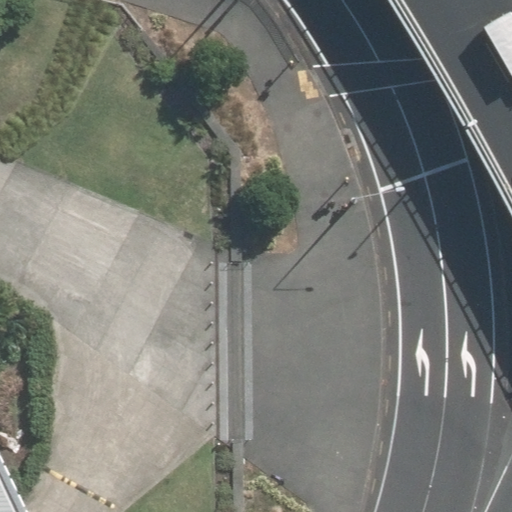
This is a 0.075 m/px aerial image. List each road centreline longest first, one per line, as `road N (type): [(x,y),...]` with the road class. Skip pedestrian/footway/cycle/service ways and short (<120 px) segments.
road 1 (motorway): [(433,511),(432,463),(444,405),(443,264),(424,174),(346,0)]
road 2 (motorway): [(236,511),(87,239),(0,108)]
road 3 (residential): [(64,511),(91,458),(102,397),(92,321),(72,287),(0,229)]
